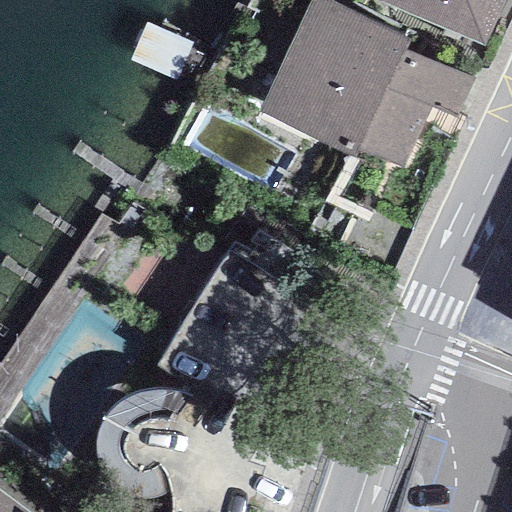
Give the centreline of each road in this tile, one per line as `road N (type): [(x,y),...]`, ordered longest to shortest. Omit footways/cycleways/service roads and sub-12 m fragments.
road 1 (residential): [(511,134),(415,342)]
road 2 (residential): [(415,342),(466,412),(477,447),(472,511)]
road 3 (residential): [(415,342),(351,511)]
